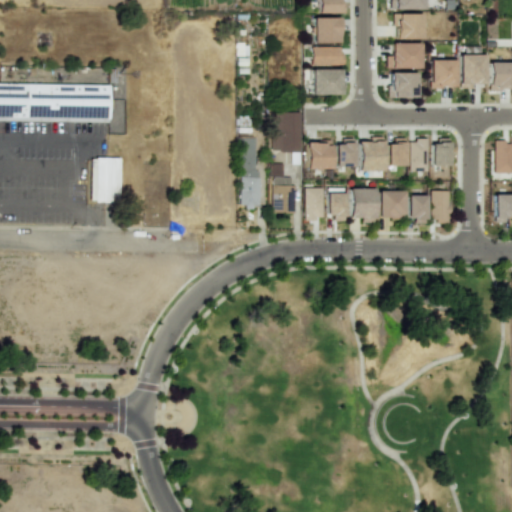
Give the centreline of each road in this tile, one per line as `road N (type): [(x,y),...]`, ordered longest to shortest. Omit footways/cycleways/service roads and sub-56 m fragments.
road 1 (residential): [(310,248),(228,273),(169,334),(151,378),(145,426),(171,511)]
road 2 (residential): [(310,248),(511,250)]
road 3 (residential): [(0,243),(181,246)]
road 4 (residential): [(511,118),(364,117)]
road 5 (residential): [(0,414),(145,417)]
road 6 (residential): [(469,250),(469,118)]
